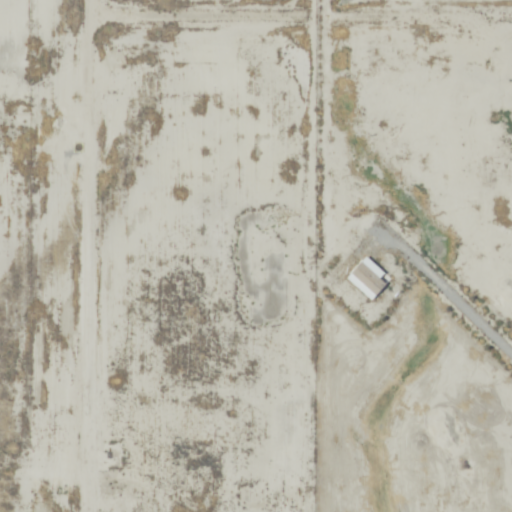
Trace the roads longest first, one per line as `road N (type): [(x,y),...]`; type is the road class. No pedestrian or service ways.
road 1 (track): [(85,511),(92,0)]
road 2 (track): [(511,21),(93,21)]
